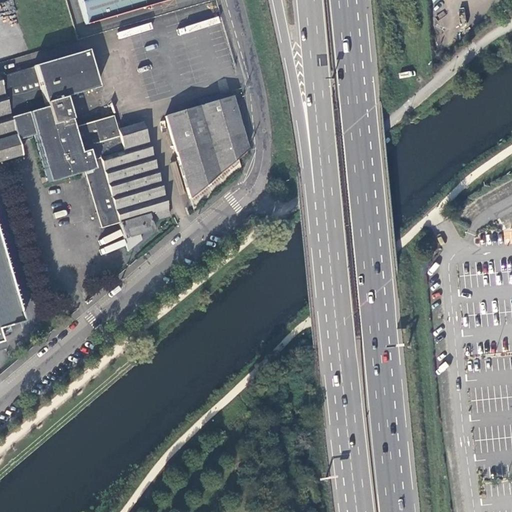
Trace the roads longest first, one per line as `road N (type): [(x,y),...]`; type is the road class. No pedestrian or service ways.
road 1 (unclassified): [(0,399),(254,186),(263,161),(262,111),(233,0)]
road 2 (trunk): [(392,511),(342,0)]
road 3 (trunk): [(325,210),(358,511)]
road 4 (trunk): [(278,0),(310,193),(325,210)]
road 5 (trunk): [(310,0),(325,210)]
